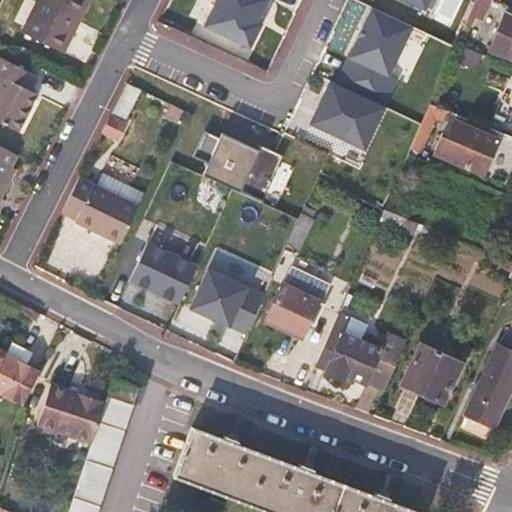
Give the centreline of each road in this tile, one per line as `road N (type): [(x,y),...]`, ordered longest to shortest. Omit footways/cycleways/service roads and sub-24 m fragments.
road 1 (residential): [(6,274),(169,357),(511,495)]
road 2 (residential): [(127,34),(277,102),(327,0)]
road 3 (residential): [(6,274),(127,34)]
